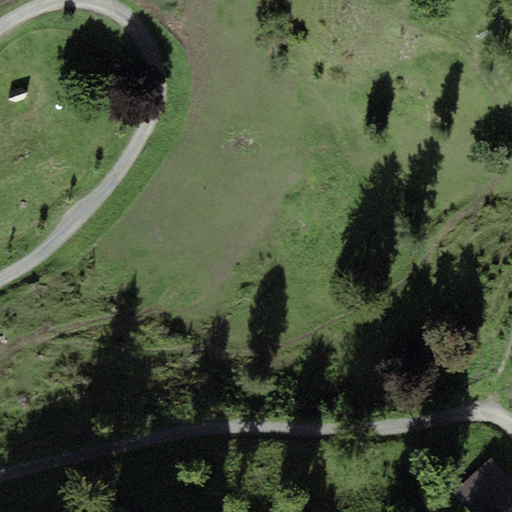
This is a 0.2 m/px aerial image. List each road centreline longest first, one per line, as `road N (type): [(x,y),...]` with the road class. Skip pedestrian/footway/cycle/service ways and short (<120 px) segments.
road 1 (track): [(0,473),(197,429),(373,430),(475,412),(511,425)]
road 2 (track): [(80,0),(112,7),(144,39),(154,103),(108,186),(68,231),(0,277)]
